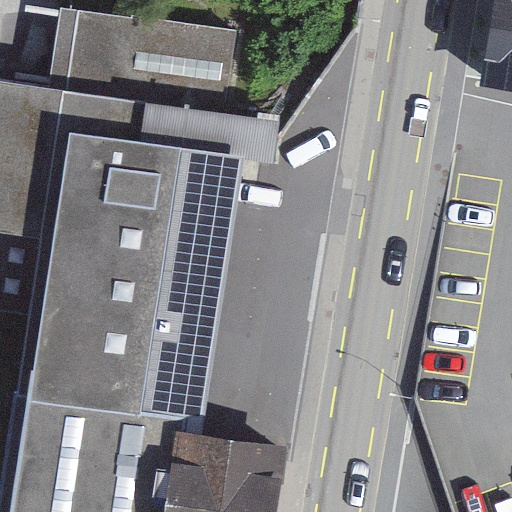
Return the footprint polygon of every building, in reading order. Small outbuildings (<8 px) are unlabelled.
[(511,0),(507,0),(492,85),(511,88),(511,0)] [(236,32),(61,5),(49,83),(151,99),(224,110),(236,32)] [(144,140),(151,99),(49,83),(0,74),(0,314),(30,319),(0,507),(0,511),(172,511),(115,503),(131,406),(186,415),(191,387),(145,379),(182,146),(144,140)] [(244,146),(192,138),(151,391),(204,400),(244,146)] [(511,388),(507,373),(450,391),(469,449),(484,444),(494,470),(511,464),(511,388)] [(183,432),(186,415),(131,406),(115,503),(172,511),(270,511),(281,447),(183,432)] [(469,449),(418,466),(433,511),(511,511),(511,464),(494,470),(484,444),(469,449)]
